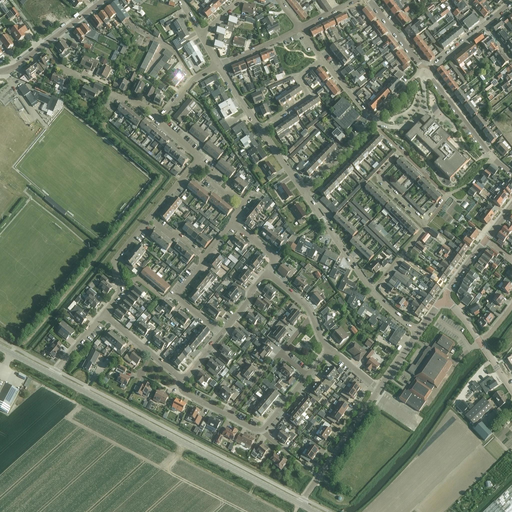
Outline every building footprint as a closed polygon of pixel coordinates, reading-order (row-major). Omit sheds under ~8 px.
[(69,0),(76,8),(82,3),(80,1),(80,0),(69,0)] [(117,2),(125,11),(129,8),(122,0),(119,0),(117,1),(117,2)] [(217,11),(221,7),(214,0),(211,0),(212,0),(209,3),(217,11)] [(296,0),(292,4),(295,9),(300,5),(298,2),(300,0),(296,0)] [(318,0),(325,11),(331,7),(326,0),(318,0)] [(396,0),(387,7),(390,12),(397,7),(395,5),(397,3),(396,0)] [(478,0),(473,5),(477,10),(486,3),(485,3),(487,1),(486,0),(481,0),(480,1),(479,0),(478,0)] [(168,6),(146,1),(145,5),(167,11),(168,6)] [(114,13),(116,16),(122,24),(126,21),(130,18),(125,11),(117,2),(110,7),(114,13)] [(300,5),(295,9),(299,13),(308,6),(310,4),(309,2),(307,4),(302,7),(300,5)] [(453,15),(455,18),(456,18),(461,14),(463,17),(470,12),(462,2),(456,7),(451,12),(453,14),(453,15)] [(212,15),(217,11),(209,3),(207,5),(205,3),(203,5),(212,15)] [(477,10),(481,14),(489,7),(488,7),(489,7),(486,3),(477,10)] [(242,12),(248,13),(249,13),(249,15),(252,16),(254,11),(254,10),(255,5),(252,4),(251,6),(244,4),(242,12)] [(212,15),(203,5),(201,7),(205,11),(203,13),(202,12),(199,15),(204,20),(207,18),(208,19),(212,15)] [(395,16),(407,7),(406,7),(405,5),(401,8),(401,7),(398,9),(397,7),(390,12),(394,17),(395,16)] [(308,6),(299,13),(303,18),(308,14),(306,11),(310,8),(308,6)] [(114,13),(110,7),(104,11),(110,20),(113,17),(115,18),(116,17),(116,16),(114,13)] [(409,10),(407,7),(395,16),(396,19),(403,28),(411,22),(408,18),(408,19),(405,16),(404,17),(402,15),(405,13),(409,10)] [(481,14),(484,18),(490,13),(492,11),(489,7),(481,14)] [(366,18),(372,14),(367,8),(362,12),(365,15),(362,17),(364,20),(366,18)] [(9,12),(6,15),(10,20),(15,17),(18,14),(14,9),(10,11),(9,12)] [(446,9),(439,15),(437,16),(438,17),(435,20),(437,22),(449,13),(446,9)] [(108,19),(103,12),(98,16),(106,25),(107,24),(105,21),(108,19)] [(455,19),(457,21),(466,33),(472,28),(479,23),(477,21),(470,12),(463,17),(461,14),(456,18),(455,18),(455,19)] [(227,27),(233,28),(234,25),(236,26),(238,20),(244,22),(245,17),(232,14),(231,18),(229,18),(227,27)] [(345,14),(340,16),(343,22),(345,27),(347,26),(345,21),(348,19),(345,14)] [(366,18),(371,23),(376,19),(372,14),(366,18)] [(343,22),(340,16),(334,19),(337,25),(340,24),(343,28),(345,27),(343,22)] [(103,24),(97,17),(91,21),(97,29),(99,31),(100,31),(100,32),(102,31),(99,27),(103,24)] [(265,20),(262,21),(264,25),(267,24),(269,28),(266,29),(269,34),(276,30),(277,31),(280,29),(277,23),(274,25),(270,17),(265,20)] [(178,34),(186,29),(181,20),(172,25),(178,34)] [(333,20),(327,23),(330,29),(332,31),(333,34),(335,33),(333,27),(336,26),(333,20)] [(408,35),(416,30),(420,26),(421,25),(417,21),(405,31),(408,35)] [(503,26),(499,22),(491,28),(495,33),(503,26)] [(327,23),(322,26),(325,31),(328,30),(329,33),(332,31),(330,29),(327,23)] [(378,33),(383,28),(379,23),(373,27),(378,32),(378,33)] [(85,25),(80,30),(85,37),(92,40),(96,33),(93,31),(90,28),(88,30),(85,25)] [(227,27),(220,25),(219,29),(217,29),(216,35),(219,35),(224,37),(226,31),(232,33),(233,28),(227,27)] [(9,28),(7,31),(10,35),(12,33),(18,42),(25,37),(23,35),(24,34),(27,32),(23,26),(19,29),(17,27),(11,31),(9,28)] [(318,35),(320,38),(321,40),(323,39),(320,34),(323,32),(320,26),(315,29),(318,35)] [(416,30),(408,35),(412,40),(419,34),(422,32),(423,31),(422,29),(420,26),(416,30)] [(387,34),(383,28),(378,33),(378,32),(376,33),(378,36),(380,35),(382,38),(387,34)] [(454,32),(459,38),(464,33),(460,28),(457,30),(455,28),(452,30),(455,32),(454,32)] [(177,39),(179,42),(181,41),(189,36),(185,30),(186,29),(178,34),(179,37),(177,39)] [(318,35),(315,29),(310,32),(313,38),(318,35)] [(502,29),(497,34),(500,38),(506,34),(502,29)] [(80,30),(74,34),(81,44),(84,41),(82,39),(85,37),(80,30)] [(449,36),(454,42),(459,38),(454,32),(449,36)] [(484,39),(480,34),(472,40),(476,45),(484,39)] [(511,40),(506,34),(500,39),(499,39),(505,45),(511,40)] [(224,37),(219,35),(217,43),(215,42),(214,48),(222,50),(223,45),(229,46),(230,41),(224,39),(224,37)] [(0,45),(1,46),(3,45),(7,50),(13,45),(6,36),(0,40),(0,39),(0,45)] [(444,41),(449,46),(454,42),(449,36),(447,38),(445,36),(443,38),(444,41)] [(389,47),(394,43),(390,37),(384,41),(383,42),(386,45),(387,44),(389,47)] [(413,41),(417,47),(423,42),(419,37),(413,41)] [(234,39),(233,45),(244,48),(246,40),(238,38),(238,39),(234,39)] [(379,38),(372,43),(374,46),(376,45),(381,42),(381,41),(379,38)] [(172,42),(175,47),(180,44),(179,42),(177,39),(172,42)] [(444,41),(442,43),(440,40),(437,42),(439,45),(443,50),(449,46),(444,41)] [(489,57),(498,49),(492,41),(487,45),(488,47),(490,46),(491,47),(488,50),(490,52),(487,54),(489,57)] [(69,50),(64,43),(63,43),(63,42),(61,43),(60,44),(60,45),(56,48),(61,55),(59,56),(62,60),(68,56),(67,54),(68,52),(68,51),(69,50)] [(187,45),(183,47),(187,53),(189,52),(191,56),(199,51),(196,46),(195,47),(192,42),(187,45)] [(417,47),(421,52),(427,48),(423,42),(417,47)] [(389,47),(386,49),(384,51),(385,53),(388,51),(391,50),(393,53),(399,48),(394,43),(389,47)] [(333,54),(340,48),(337,45),(334,47),(333,47),(330,49),(333,54)] [(472,45),(467,49),(473,56),(476,53),(479,57),(482,54),(478,49),(477,51),(472,45)] [(343,47),(340,48),(333,54),(337,58),(346,51),(343,47)] [(421,52),(425,57),(431,53),(427,48),(421,52)] [(468,59),(473,56),(467,49),(463,52),(468,59)] [(199,51),(191,56),(195,62),(196,61),(199,66),(205,63),(202,58),(203,57),(199,51)] [(276,57),(275,57),(272,51),(266,53),(269,60),(269,62),(273,60),(275,65),(279,64),(276,57)] [(350,55),(346,51),(337,58),(340,63),(350,55)] [(396,56),(397,58),(396,60),(396,61),(396,62),(391,66),(392,68),(405,57),(401,51),(396,56)] [(470,62),(468,59),(463,52),(458,56),(464,63),(466,66),(470,62)] [(502,68),(508,62),(500,52),(490,60),(494,64),(497,62),(502,68)] [(269,60),(266,53),(260,56),(263,62),(269,60)] [(425,57),(429,62),(435,58),(431,53),(425,57)] [(351,54),(350,55),(340,63),(344,67),(351,61),(349,59),(353,56),(351,54)] [(40,65),(44,70),(47,74),(49,72),(47,68),(49,67),(47,64),(50,62),(44,55),(39,59),(42,63),(40,65)] [(459,67),(464,63),(458,56),(453,60),(459,67)] [(261,72),(258,65),(261,64),(258,57),(256,58),(255,58),(252,59),(257,73),(261,72)] [(402,64),(404,67),(402,69),(404,72),(410,67),(407,65),(410,63),(405,57),(392,68),(393,69),(399,65),(399,66),(402,64)] [(85,58),(81,65),(87,68),(86,69),(90,71),(92,66),(94,67),(96,68),(98,62),(95,61),(94,62),(85,58)] [(249,69),(251,68),(253,71),(254,71),(255,74),(254,74),(255,77),(259,76),(257,73),(252,59),(248,61),(246,62),(249,69)] [(188,63),(186,60),(184,61),(189,70),(193,68),(189,62),(188,63)] [(33,63),(28,67),(34,74),(37,72),(39,75),(44,72),(39,65),(36,67),(33,63)] [(241,64),(237,65),(241,73),(247,70),(244,63),(241,64)] [(173,76),(180,82),(184,77),(180,74),(182,71),(180,69),(182,67),(178,64),(172,71),(175,74),(173,76)] [(241,74),(241,73),(237,65),(234,67),(232,68),(233,72),(230,73),(232,78),(241,74)] [(96,75),(99,77),(99,75),(106,79),(111,70),(110,70),(110,68),(107,68),(104,66),(101,71),(99,69),(96,75)] [(350,74),(354,71),(350,66),(341,73),(345,79),(350,74)] [(504,71),(496,77),(499,80),(500,79),(502,81),(504,79),(507,77),(504,74),(507,73),(509,76),(511,73),(511,66),(509,69),(508,68),(503,71),(504,71)] [(34,74),(28,67),(23,71),(26,75),(24,77),(28,82),(33,79),(34,79),(36,77),(34,74)] [(315,68),(309,74),(312,76),(310,77),(313,80),(315,79),(316,81),(318,80),(317,80),(320,78),(325,74),(321,69),(318,71),(315,68)] [(360,88),(367,82),(362,76),(366,73),(361,68),(355,73),(354,71),(350,74),(354,79),(352,81),(354,85),(356,83),(360,88)] [(441,77),(446,73),(442,68),(437,72),(441,77)] [(446,73),(441,77),(445,82),(450,78),(448,75),(450,74),(449,71),(446,73)] [(53,83),(56,85),(61,76),(55,74),(53,78),(50,77),(47,83),(52,86),(53,83)] [(325,74),(320,78),(317,80),(318,80),(320,83),(322,81),(324,83),(329,79),(325,74)] [(216,75),(201,84),(205,88),(206,88),(209,93),(204,96),(205,98),(211,94),(214,93),(210,87),(209,84),(213,82),(218,90),(218,91),(222,88),(216,79),(218,78),(216,75)] [(66,79),(61,76),(56,85),(60,87),(58,89),(64,92),(67,85),(64,84),(66,79)] [(175,87),(180,82),(173,76),(170,79),(167,77),(163,82),(169,87),(171,84),(175,87)] [(450,78),(445,82),(449,88),(454,84),(452,81),(455,79),(453,76),(450,78)] [(394,77),(389,82),(396,89),(401,84),(394,77)] [(116,88),(123,92),(128,83),(120,79),(118,85),(115,83),(113,87),(116,88)] [(136,81),(133,89),(135,90),(133,93),(139,96),(144,86),(139,84),(140,83),(136,81)] [(330,91),(336,87),(331,82),(323,88),(325,90),(327,88),(330,91)] [(391,94),(396,89),(389,82),(385,87),(391,94)] [(507,82),(500,87),(501,89),(503,91),(510,86),(508,84),(507,83),(507,82)] [(85,87),(81,95),(86,97),(93,100),(98,90),(101,91),(103,87),(96,84),(95,86),(93,90),(86,87),(85,87)] [(458,89),(454,84),(449,88),(453,93),(458,89)] [(57,111),(59,107),(59,106),(62,107),(62,105),(64,102),(52,97),(51,99),(40,94),(34,92),(32,95),(29,91),(25,85),(19,90),(24,97),(25,96),(33,107),(38,104),(36,102),(37,101),(45,104),(46,104),(45,105),(44,105),(42,111),(46,113),(46,112),(48,113),(47,115),(51,117),(53,113),(54,112),(57,111)] [(377,90),(375,88),(373,86),(371,88),(379,95),(376,98),(382,103),(386,99),(379,92),(377,90)] [(511,89),(510,86),(503,91),(506,95),(511,89)] [(149,87),(145,96),(150,99),(155,90),(149,87)] [(218,90),(214,93),(211,94),(215,101),(217,99),(216,97),(220,94),(225,102),(225,103),(229,100),(223,91),(225,90),(223,87),(222,88),(218,91),(218,90)] [(255,91),(257,94),(251,96),(255,104),(264,101),(261,93),(265,91),(264,87),(255,91)] [(297,96),(302,92),(298,87),(293,90),(297,96)] [(336,87),(330,91),(333,95),(331,97),(332,99),(340,93),(336,87)] [(162,101),(163,100),(163,99),(160,97),(162,95),(159,94),(160,91),(157,89),(152,99),(155,101),(154,104),(160,106),(162,107),(164,102),(162,101)] [(380,90),(379,92),(386,99),(390,95),(385,89),(382,92),(380,90)] [(291,100),(297,96),(293,90),(288,94),(291,100)] [(454,95),(458,100),(464,96),(460,91),(454,95)] [(281,95),(282,98),(286,103),(291,100),(288,94),(286,92),(281,95)] [(464,96),(458,100),(463,105),(468,101),(466,98),(468,96),(466,94),(464,96)] [(317,97),(311,101),(315,107),(320,103),(317,97)] [(286,103),(282,98),(277,101),(280,107),(286,103)] [(372,102),(378,108),(382,103),(376,98),(372,102)] [(185,104),(192,110),(196,105),(189,99),(185,104)] [(227,106),(232,115),(236,112),(230,103),(232,102),(230,99),(229,100),(225,103),(225,102),(218,106),(221,111),(220,111),(225,119),(228,117),(223,109),(227,106)] [(340,127),(343,130),(345,132),(360,117),(343,100),(333,110),(336,113),(331,118),(340,127)] [(311,101),(306,105),(309,110),(315,107),(311,101)] [(464,107),(468,113),(474,109),(476,107),(474,104),(472,101),(464,107)] [(262,108),(260,109),(264,117),(270,114),(267,108),(270,106),(268,102),(261,105),(262,108)] [(373,112),(378,108),(372,102),(368,107),(373,112)] [(192,110),(185,104),(181,108),(188,115),(192,110)] [(122,115),(128,109),(123,105),(118,111),(122,115)] [(304,106),(300,108),(304,114),(306,117),(312,113),(309,110),(306,105),(305,105),(304,106)] [(188,115),(181,108),(177,113),(185,119),(188,115)] [(299,118),(304,114),(300,108),(295,112),(299,118)] [(127,119),(133,113),(128,109),(122,115),(120,118),(123,120),(125,117),(127,119)] [(474,109),(468,113),(472,118),(478,114),(475,111),(474,109)] [(133,113),(127,119),(130,122),(128,124),(130,125),(137,117),(133,113)] [(185,119),(177,113),(173,118),(181,124),(185,119)] [(295,116),(290,120),(294,126),(299,122),(295,116)] [(418,124),(414,129),(405,138),(421,153),(427,148),(431,152),(439,160),(434,165),(450,181),(470,159),(465,154),(462,157),(447,143),(450,139),(434,124),(435,123),(432,120),(431,121),(426,116),(420,122),(426,127),(423,129),(418,124)] [(473,120),(477,126),(483,122),(479,116),(473,120)] [(137,117),(130,125),(133,127),(134,125),(137,128),(142,121),(137,117)] [(121,128),(122,126),(115,120),(113,121),(121,128)] [(285,124),(288,129),(294,126),(290,120),(285,124)] [(145,121),(140,127),(143,130),(141,132),(143,134),(150,125),(145,121)] [(243,122),(236,127),(232,130),(236,136),(242,132),(240,130),(241,129),(246,137),(250,134),(244,125),(245,124),(243,122)] [(487,127),(483,122),(477,126),(481,131),(487,127)] [(285,124),(279,128),(283,133),(288,129),(285,124)] [(326,131),(319,124),(318,124),(316,126),(323,133),(326,131)] [(155,129),(150,125),(143,134),(145,135),(147,133),(150,136),(155,129)] [(195,125),(189,132),(194,136),(200,129),(195,125)] [(343,130),(340,127),(331,136),(339,143),(345,138),(340,133),(343,130)] [(279,128),(274,131),(278,137),(280,141),(286,137),(283,133),(279,128)] [(154,140),(160,134),(155,129),(150,136),(154,140)] [(198,140),(205,133),(200,129),(194,136),(198,140)] [(483,133),(487,138),(492,134),(488,129),(483,133)] [(492,134),(487,138),(491,144),(496,140),(494,137),(497,135),(495,132),(492,134)] [(198,140),(203,144),(209,136),(205,133),(198,140)] [(251,133),(250,134),(246,137),(240,141),(244,147),(248,144),(247,142),(249,140),(254,148),(258,146),(252,137),(253,136),(251,133)] [(159,144),(164,138),(160,134),(154,140),(156,141),(152,146),(155,149),(159,144)] [(373,141),(378,146),(382,141),(378,136),(373,141)] [(169,142),(164,138),(159,144),(164,148),(169,142)] [(503,143),(500,140),(494,146),(497,149),(496,149),(504,157),(509,152),(502,144),(503,143)] [(378,146),(373,141),(368,146),(373,150),(378,146)] [(203,149),(208,153),(214,146),(209,142),(203,149)] [(332,144),(327,149),(332,154),(337,149),(332,144)] [(166,159),(167,157),(174,149),(170,145),(164,151),(167,153),(164,157),(166,159)] [(259,145),(258,146),(254,148),(248,153),(253,160),(252,161),(254,164),(255,163),(256,164),(259,162),(257,159),(256,159),(253,155),(257,152),(263,160),(266,157),(260,148),(261,147),(259,145)] [(208,153),(212,157),(218,149),(214,146),(208,153)] [(373,150),(368,146),(364,150),(369,155),(373,150)] [(174,149),(169,155),(172,157),(169,160),(171,162),(171,161),(179,152),(174,149)] [(218,149),(212,157),(217,161),(223,153),(218,149)] [(327,158),(332,154),(327,149),(323,154),(327,158)] [(369,155),(364,150),(359,155),(364,160),(369,155)] [(178,163),(183,156),(179,152),(171,161),(176,165),(178,163)] [(327,158),(323,154),(318,158),(323,163),(327,158)] [(364,160),(359,155),(355,160),(359,164),(364,160)] [(183,156),(178,163),(183,167),(188,160),(183,156)] [(313,163),(318,168),(323,163),(318,158),(313,163)] [(396,164),(401,169),(406,164),(401,159),(396,164)] [(215,167),(220,171),(226,164),(221,160),(215,167)] [(359,164),(355,160),(350,164),(355,169),(359,164)] [(309,167),(314,172),(318,168),(313,163),(311,165),(308,162),(306,164),(309,167)] [(268,163),(262,167),(269,177),(267,179),(269,182),(276,178),(274,175),(276,173),(272,168),(268,163)] [(220,171),(225,175),(231,168),(226,164),(220,171)] [(300,164),(295,169),(302,175),(304,172),(309,177),(314,172),(309,167),(306,164),(303,167),(300,164)] [(406,173),(410,168),(406,164),(401,169),(406,173)] [(498,170),(497,169),(491,165),(487,170),(494,176),(498,170)] [(353,170),(349,166),(344,170),(349,175),(353,170)] [(231,168),(225,175),(229,179),(236,171),(231,168)] [(406,173),(410,178),(415,173),(410,168),(406,173)] [(344,170),(339,175),(344,180),(349,175),(344,170)] [(236,181),(232,186),(237,190),(242,183),(244,181),(242,180),(244,178),(241,176),(238,173),(234,179),(236,181)] [(420,177),(415,173),(410,178),(415,182),(420,177)] [(340,184),(344,180),(339,175),(335,180),(340,184)] [(242,183),(237,190),(241,194),(246,189),(248,191),(253,185),(250,183),(249,184),(245,180),(244,181),(242,183)] [(335,180),(330,184),(335,189),(340,184),(335,180)] [(417,184),(422,189),(427,184),(422,180),(417,184)] [(197,186),(193,182),(187,189),(192,193),(197,186)] [(279,183),(274,187),(276,190),(278,189),(286,201),(292,196),(284,185),(282,186),(279,183)] [(511,190),(507,186),(504,183),(502,186),(500,184),(499,187),(510,195),(511,192),(511,190)] [(331,194),(335,189),(330,184),(326,189),(331,194)] [(365,189),(370,194),(374,189),(369,184),(365,189)] [(427,194),(431,189),(427,184),(422,189),(427,194)] [(479,195),(482,191),(475,185),(471,188),(479,195)] [(197,186),(192,193),(197,196),(202,190),(197,186)] [(496,197),(504,203),(508,198),(505,196),(506,194),(502,190),(498,187),(495,192),(498,195),(496,197)] [(321,194),(324,197),(326,198),(331,194),(326,189),(321,194)] [(374,198),(379,193),(374,189),(370,194),(374,198)] [(427,194),(431,198),(436,193),(431,189),(427,194)] [(471,189),(468,193),(473,197),(476,193),(471,189)] [(202,190),(197,196),(201,200),(207,194),(202,190)] [(374,198),(379,203),(384,198),(379,193),(374,198)] [(436,193),(431,198),(436,203),(441,198),(436,193)] [(211,198),(207,194),(201,200),(206,204),(208,201),(211,198)] [(51,195),(48,198),(65,215),(68,212),(51,195)] [(218,198),(214,195),(211,198),(208,201),(213,205),(218,198)] [(504,203),(496,197),(494,200),(491,197),(489,199),(500,208),(504,203)] [(175,198),(172,203),(178,208),(182,204),(175,198)] [(218,198),(213,205),(218,209),(223,202),(218,198)] [(388,203),(384,198),(379,203),(384,207),(388,203)] [(258,201),(254,206),(261,212),(263,209),(266,212),(271,206),(273,203),(271,201),(269,203),(265,200),(264,202),(261,200),(259,202),(258,201)] [(223,202),(218,209),(222,212),(228,206),(223,202)] [(172,203),(168,208),(174,213),(178,208),(172,203)] [(385,209),(383,211),(388,215),(390,213),(395,209),(390,204),(385,209)] [(298,205),(291,209),(299,221),(298,222),(300,225),(306,221),(304,218),(306,216),(298,205)] [(490,205),(486,209),(494,215),(498,211),(490,205)] [(228,206),(222,212),(227,216),(232,210),(228,206)] [(261,212),(254,206),(250,210),(260,218),(263,221),(265,218),(260,214),(261,212)] [(354,207),(352,210),(350,211),(355,216),(357,214),(359,212),(354,207)] [(168,208),(164,212),(170,218),(174,213),(168,208)] [(481,209),(479,212),(482,214),(480,217),(481,219),(480,220),(487,225),(494,215),(486,209),(485,208),(483,211),(481,209)] [(393,220),(395,218),(399,213),(395,209),(390,213),(388,215),(393,220)] [(250,210),(247,214),(254,220),(256,218),(259,220),(260,218),(250,210)] [(164,212),(160,217),(161,218),(166,222),(170,218),(164,212)] [(399,223),(404,218),(399,213),(395,218),(397,221),(396,222),(398,224),(399,223)] [(243,219),(244,220),(242,222),(251,229),(255,225),(252,223),(254,220),(247,214),(243,219)] [(333,220),(338,224),(343,219),(338,214),(333,220)] [(343,219),(338,224),(343,229),(348,224),(345,221),(346,219),(345,217),(343,219)] [(404,227),(408,222),(404,218),(399,223),(402,225),(400,227),(402,229),(404,227)] [(192,227),(190,225),(192,223),(187,219),(182,225),(185,228),(182,230),(187,234),(192,227)] [(408,232),(413,227),(408,222),(404,227),(406,229),(403,233),(405,235),(408,232)] [(264,230),(261,234),(265,238),(271,231),(273,228),(271,226),(267,223),(262,228),(264,230)] [(192,227),(187,234),(191,237),(196,231),(199,228),(195,224),(192,227)] [(348,224),(343,229),(348,233),(352,228),(348,224)] [(389,231),(385,227),(383,230),(378,225),(376,226),(390,240),(394,236),(389,231)] [(502,231),(501,232),(510,240),(511,238),(509,235),(511,232),(511,231),(511,227),(510,226),(507,229),(505,227),(503,229),(502,229),(502,230),(502,231)] [(408,232),(413,236),(418,231),(413,227),(408,232)] [(196,231),(191,237),(195,241),(201,234),(203,231),(199,228),(196,231)] [(271,231),(265,238),(270,242),(278,231),(276,229),(275,230),(273,228),(271,231)] [(352,228),(348,233),(352,238),(357,233),(352,228)] [(432,229),(429,233),(437,239),(440,235),(432,229)] [(473,242),(479,234),(473,229),(463,242),(469,247),(473,242)] [(443,234),(452,241),(454,237),(446,230),(443,234)] [(151,239),(155,242),(161,235),(157,231),(155,234),(152,231),(147,238),(150,240),(151,239)] [(270,242),(274,245),(280,238),(278,236),(280,233),(278,231),(270,242)] [(510,240),(501,232),(499,234),(498,234),(498,235),(498,236),(497,237),(499,240),(497,243),(502,247),(504,245),(503,244),(506,240),(508,242),(510,240)] [(426,233),(422,238),(420,241),(424,244),(430,237),(426,233)] [(161,235),(155,242),(158,245),(165,238),(161,235)] [(202,235),(196,242),(200,245),(206,239),(202,235)] [(284,248),(287,242),(288,240),(282,235),(280,238),(274,245),(278,249),(281,246),(284,248)] [(354,238),(350,244),(354,248),(359,243),(356,240),(359,237),(357,235),(354,238)] [(205,249),(210,242),(213,239),(208,236),(206,239),(200,245),(205,249)] [(234,246),(237,248),(243,241),(238,237),(234,241),(232,238),(227,244),(232,248),(234,246)] [(165,238),(158,245),(162,249),(169,241),(165,238)] [(301,238),(297,247),(295,251),(302,254),(303,251),(300,250),(302,246),(311,250),(313,246),(303,241),(304,239),(301,238)] [(458,248),(465,253),(468,249),(457,240),(455,243),(460,246),(458,248)] [(167,251),(173,244),(169,241),(162,249),(166,252),(167,251)] [(243,241),(237,248),(239,250),(237,253),(242,257),(247,251),(244,249),(248,245),(243,241)] [(465,253),(458,248),(450,242),(448,245),(456,251),(455,253),(461,258),(465,253)] [(359,243),(354,248),(359,253),(364,247),(359,243)] [(422,252),(425,248),(418,243),(415,246),(422,252)] [(173,244),(167,251),(171,254),(173,252),(175,254),(178,256),(179,254),(184,248),(179,244),(177,247),(175,245),(174,245),(173,244)] [(311,250),(307,257),(314,260),(315,258),(313,256),(315,252),(323,256),(324,256),(326,252),(316,247),(316,246),(314,244),(313,246),(311,250)] [(138,246),(135,250),(143,256),(146,252),(138,246)] [(450,251),(443,246),(438,254),(446,260),(448,256),(447,256),(450,251)] [(364,247),(359,253),(364,257),(369,252),(364,247)] [(182,261),(184,258),(189,252),(184,248),(179,254),(182,256),(180,259),(182,261)] [(420,253),(414,248),(412,251),(418,256),(420,253)] [(323,256),(320,263),(327,266),(328,267),(329,264),(328,264),(325,262),(327,258),(336,262),(338,258),(339,257),(335,255),(335,256),(328,253),(329,252),(330,250),(327,249),(326,250),(326,252),(324,256),(323,256)] [(135,250),(132,254),(139,260),(143,256),(135,250)] [(487,251),(484,255),(494,263),(495,264),(496,262),(492,259),(494,257),(496,258),(499,255),(491,250),(489,253),(487,251)] [(184,258),(182,261),(187,265),(189,262),(194,256),(189,252),(184,258)] [(253,260),(260,266),(264,262),(262,260),(264,258),(257,252),(254,256),(255,257),(253,260)] [(369,252),(364,257),(369,262),(374,256),(369,252)] [(132,254),(128,258),(136,264),(139,260),(132,254)] [(451,258),(458,263),(461,259),(454,254),(451,258)] [(212,260),(220,266),(222,263),(224,265),(228,260),(223,256),(221,258),(217,255),(212,260)] [(484,255),(480,259),(488,265),(489,263),(492,265),(494,263),(484,255)] [(125,267),(132,272),(134,269),(133,268),(136,264),(128,258),(125,262),(127,264),(125,267)] [(451,258),(448,263),(454,268),(458,263),(451,258)] [(235,268),(239,270),(244,261),(241,259),(235,268)] [(488,265),(480,259),(474,268),(481,274),(488,265)] [(220,266),(212,260),(208,265),(212,268),(210,270),(216,275),(220,271),(217,269),(220,266)] [(249,262),(246,266),(248,268),(253,271),(255,269),(256,270),(260,266),(253,260),(250,263),(249,262)] [(374,262),(368,268),(372,272),(373,271),(376,273),(381,268),(380,268),(382,266),(384,267),(387,264),(382,260),(377,265),(374,262)] [(444,268),(450,273),(454,269),(444,261),(442,264),(441,263),(439,265),(440,266),(444,268)] [(335,264),(329,276),(336,280),(337,277),(334,276),(336,271),(345,276),(347,272),(347,271),(337,267),(338,265),(339,264),(336,262),(335,264)] [(401,266),(408,271),(410,268),(403,262),(401,266)] [(283,265),(278,271),(282,275),(282,276),(285,278),(286,277),(290,279),(296,271),(290,266),(288,269),(283,265)] [(437,267),(442,271),(440,273),(447,278),(450,273),(444,268),(440,266),(439,265),(437,267)] [(141,275),(146,279),(152,271),(147,267),(141,275)] [(243,272),(241,274),(248,281),(252,276),(250,275),(252,272),(248,269),(245,267),(242,271),(243,272)] [(434,276),(443,283),(447,279),(440,274),(439,275),(434,272),(428,267),(426,270),(428,272),(432,275),(434,276)] [(345,285),(354,289),(355,287),(356,285),(346,280),(347,279),(351,272),(348,270),(347,271),(347,272),(345,276),(338,290),(351,296),(352,292),(347,289),(346,290),(343,289),(345,285)] [(150,282),(156,275),(152,271),(146,279),(150,282)] [(212,284),(214,282),(217,277),(210,271),(208,274),(207,273),(204,277),(212,284)] [(471,271),(465,279),(475,286),(477,284),(474,282),(479,277),(471,271)] [(393,277),(398,281),(405,286),(409,281),(397,272),(393,277)] [(224,277),(227,282),(232,278),(229,273),(224,277)] [(248,281),(241,274),(238,277),(237,276),(233,280),(241,286),(243,284),(244,285),(248,281)] [(150,282),(155,286),(161,279),(156,275),(150,282)] [(440,288),(443,283),(434,276),(432,278),(435,280),(433,283),(440,288)] [(108,281),(103,277),(100,280),(103,282),(99,287),(104,291),(102,293),(106,296),(112,288),(106,283),(108,281)] [(212,284),(204,277),(200,281),(209,288),(212,284)] [(393,287),(398,281),(393,277),(391,280),(389,283),(393,287)] [(299,278),(293,284),(299,288),(298,289),(301,292),(302,291),(302,292),(308,285),(299,278)] [(155,286),(159,290),(165,283),(161,279),(155,286)] [(475,287),(475,286),(465,279),(462,283),(463,284),(469,288),(472,291),(475,287)] [(504,291),(508,294),(510,291),(511,288),(509,286),(511,284),(505,279),(502,283),(503,285),(500,289),(503,292),(504,291)] [(209,288),(200,281),(197,285),(205,292),(209,288)] [(429,282),(426,286),(429,288),(436,293),(439,289),(433,284),(432,285),(430,283),(429,282)] [(170,287),(165,283),(159,290),(164,294),(170,287)] [(230,292),(238,299),(240,296),(239,296),(241,293),(237,290),(239,288),(234,283),(228,290),(230,292)] [(421,283),(419,286),(424,289),(425,289),(427,291),(426,293),(433,298),(436,293),(429,288),(426,286),(421,283)] [(394,288),(388,284),(385,288),(391,292),(394,288)] [(463,284),(460,288),(461,289),(468,294),(469,295),(472,291),(469,288),(463,284)] [(205,292),(197,285),(193,289),(195,291),(195,290),(200,294),(202,296),(205,292)] [(265,298),(270,302),(275,296),(274,295),(276,292),(268,286),(263,292),(266,295),(266,296),(265,298)] [(137,287),(133,292),(140,297),(142,299),(143,298),(141,296),(144,293),(146,294),(148,292),(141,287),(139,289),(137,287)] [(347,303),(350,305),(350,306),(350,307),(350,308),(351,309),(352,310),(353,310),(354,310),(355,309),(356,308),(357,308),(357,307),(357,305),(357,304),(356,303),(357,299),(363,302),(365,298),(355,293),(356,292),(358,288),(355,287),(354,289),(352,292),(351,296),(347,303)] [(316,288),(309,295),(311,298),(310,299),(313,302),(317,306),(323,301),(319,296),(322,294),(316,288)] [(461,289),(458,293),(464,298),(461,302),(468,307),(468,306),(474,299),(469,295),(468,294),(461,289)] [(89,308),(91,305),(95,309),(100,303),(93,298),(96,295),(90,290),(87,293),(90,296),(86,301),(86,302),(84,304),(89,308)] [(195,290),(195,291),(192,295),(198,300),(202,296),(200,294),(195,290)] [(503,300),(501,299),(503,296),(503,297),(503,296),(497,291),(493,296),(495,297),(492,302),(495,304),(495,303),(500,307),(502,304),(501,303),(503,300)] [(133,292),(129,296),(136,302),(140,297),(133,292)] [(238,299),(230,292),(228,295),(226,293),(222,297),(228,302),(229,299),(234,303),(235,300),(236,301),(238,299)] [(422,292),(419,296),(422,298),(429,303),(432,299),(425,294),(422,292)] [(195,304),(196,302),(199,304),(201,302),(198,300),(192,295),(188,299),(195,304)] [(425,308),(429,303),(422,298),(419,296),(418,295),(416,298),(420,301),(419,303),(425,308)] [(129,296),(126,301),(132,307),(135,309),(137,307),(134,305),(136,302),(129,296)] [(401,298),(397,304),(401,307),(405,301),(401,298)] [(471,308),(469,309),(469,310),(470,311),(472,314),(474,314),(475,316),(479,313),(478,311),(479,310),(477,307),(480,305),(479,303),(476,304),(479,301),(476,298),(470,306),(471,308)] [(255,305),(262,311),(264,312),(267,309),(268,310),(272,305),(265,300),(263,302),(260,299),(255,305)] [(206,312),(211,316),(217,309),(214,307),(216,304),(211,300),(206,305),(210,308),(206,312)] [(126,301),(122,306),(129,311),(132,314),(133,312),(130,310),(132,307),(126,301)] [(165,312),(171,305),(166,301),(164,304),(162,302),(155,310),(159,314),(162,310),(165,312)] [(415,308),(422,313),(425,309),(418,304),(414,301),(411,306),(415,308)] [(364,303),(356,314),(363,319),(364,316),(365,315),(370,319),(372,316),(375,312),(366,306),(367,304),(364,303)] [(171,305),(165,312),(167,314),(165,317),(169,320),(175,313),(173,311),(175,308),(171,305)] [(290,315),(297,321),(301,316),(297,313),(300,310),(293,305),(289,310),(292,312),(290,315)] [(82,325),(86,319),(81,314),(83,311),(77,306),(72,312),(76,315),(74,318),(82,325)] [(118,310),(125,316),(128,319),(130,317),(126,314),(129,311),(122,306),(118,310)] [(418,318),(422,313),(415,308),(414,309),(412,307),(411,309),(413,311),(411,313),(418,318)] [(219,315),(222,318),(226,313),(221,308),(219,310),(217,309),(211,316),(215,320),(219,315)] [(330,312),(327,308),(321,314),(323,317),(322,318),(327,322),(323,325),(326,329),(327,328),(330,331),(336,326),(335,325),(333,323),(334,322),(331,319),(332,318),(328,313),(330,312)] [(125,316),(118,310),(114,315),(121,321),(125,316)] [(387,320),(377,314),(378,312),(376,311),(375,312),(372,316),(370,319),(368,322),(374,326),(377,322),(376,321),(377,319),(384,324),(387,320)] [(177,322),(179,324),(185,317),(181,313),(179,316),(176,314),(170,321),(175,325),(177,322)] [(246,319),(248,321),(253,326),(257,321),(261,324),(265,320),(259,315),(256,318),(251,313),(246,319)] [(487,324),(488,324),(493,318),(487,313),(482,319),(483,320),(482,321),(481,319),(477,322),(482,329),(486,326),(487,324)] [(293,326),(297,321),(290,315),(288,318),(285,315),(281,320),(287,326),(289,323),(293,326)] [(141,317),(134,326),(135,325),(137,326),(138,327),(136,330),(141,333),(146,326),(144,324),(146,322),(144,320),(142,318),(141,317)] [(185,317),(179,324),(182,326),(180,328),(182,329),(185,331),(189,325),(188,324),(189,322),(189,321),(189,320),(185,317)] [(387,332),(390,328),(396,331),(393,335),(391,338),(394,340),(396,337),(397,335),(399,332),(397,330),(399,328),(395,325),(389,321),(390,320),(388,318),(387,320),(384,324),(380,330),(386,334),(387,332)] [(128,330),(134,323),(132,322),(131,321),(126,327),(128,330)] [(276,332),(283,338),(287,333),(283,330),(286,327),(279,322),(275,327),(278,329),(276,332)] [(71,337),(75,333),(63,323),(59,327),(62,330),(59,334),(66,340),(70,336),(71,337)] [(149,328),(146,326),(141,333),(145,337),(148,333),(150,334),(155,329),(150,325),(149,328)] [(203,327),(200,331),(206,337),(210,332),(203,327)] [(332,336),(340,345),(346,339),(338,331),(339,330),(336,327),(331,331),(334,334),(332,336)] [(234,336),(232,339),(236,342),(238,340),(241,342),(244,337),(247,339),(248,338),(250,335),(245,331),(244,330),(242,333),(240,331),(237,329),(233,335),(234,336)] [(151,342),(156,346),(162,339),(160,337),(162,334),(157,331),(152,336),(155,338),(151,342)] [(203,341),(206,337),(200,331),(198,333),(195,331),(193,333),(196,335),(203,341)] [(108,346),(111,343),(116,336),(111,332),(109,335),(106,333),(101,339),(105,343),(104,343),(108,346)] [(279,343),(283,338),(276,332),(274,335),(271,332),(267,337),(273,343),(275,340),(279,343)] [(378,334),(376,339),(385,343),(387,337),(378,334)] [(165,341),(162,339),(156,346),(161,350),(165,346),(167,348),(176,337),(174,335),(169,341),(167,339),(165,341)] [(200,345),(203,341),(196,335),(193,339),(200,345)] [(116,336),(111,343),(113,345),(111,348),(114,350),(116,347),(121,341),(116,336)] [(415,379),(406,392),(404,390),(399,398),(399,400),(405,404),(406,403),(419,412),(426,402),(425,402),(432,392),(431,391),(434,387),(437,389),(446,375),(446,374),(452,365),(446,361),(448,358),(446,356),(449,353),(454,345),(454,343),(447,338),(446,338),(446,337),(443,336),(441,336),(436,343),(435,342),(434,344),(430,349),(428,348),(427,351),(425,350),(418,361),(419,361),(416,365),(420,368),(414,376),(414,378),(415,379)] [(389,342),(396,347),(398,344),(394,340),(391,338),(389,342)] [(193,339),(189,344),(192,346),(196,349),(200,345),(193,339)] [(272,352),(269,349),(271,346),(264,339),(257,347),(260,350),(268,356),(272,352)] [(59,348),(61,345),(55,340),(52,344),(54,346),(48,353),(54,358),(61,350),(59,348)] [(369,340),(365,345),(370,349),(374,344),(369,340)] [(116,347),(114,350),(117,352),(121,356),(126,350),(124,348),(126,345),(121,341),(116,347)] [(192,346),(189,344),(186,341),(179,348),(182,350),(188,355),(192,351),(193,353),(196,349),(192,346)] [(248,342),(241,350),(244,352),(251,344),(248,342)] [(366,353),(355,344),(348,351),(356,357),(355,358),(359,362),(366,353)] [(219,351),(222,353),(218,358),(227,365),(231,360),(227,357),(231,352),(228,349),(228,348),(226,348),(224,346),(219,351)] [(82,369),(88,372),(92,365),(94,366),(100,354),(92,350),(82,369)] [(176,352),(178,354),(185,360),(188,355),(182,350),(180,352),(178,350),(176,352)] [(253,352),(252,354),(257,359),(259,361),(261,358),(264,361),(268,356),(260,350),(258,352),(255,350),(253,352)] [(374,354),(370,350),(364,357),(368,361),(374,354)] [(130,351),(124,359),(130,364),(132,361),(137,365),(142,359),(138,355),(135,352),(134,353),(130,351)] [(178,354),(175,358),(182,364),(185,360),(178,354)] [(175,358),(173,356),(169,361),(178,368),(182,364),(175,358)] [(372,369),(375,372),(380,366),(377,364),(377,363),(374,361),(371,359),(366,365),(368,366),(366,369),(369,372),(372,369)] [(207,366),(210,369),(208,371),(209,371),(216,376),(221,370),(221,371),(225,367),(216,360),(214,363),(212,360),(207,366)] [(244,369),(252,376),(256,371),(250,367),(252,365),(247,360),(245,363),(248,365),(244,369)] [(415,367),(412,365),(412,364),(412,365),(411,366),(407,371),(413,375),(414,376),(420,368),(416,365),(415,367)] [(281,379),(289,369),(285,365),(281,369),(279,367),(274,373),(279,376),(279,378),(281,379)] [(326,371),(334,378),(337,380),(343,372),(338,368),(335,371),(331,367),(329,369),(328,369),(326,371)] [(235,374),(234,376),(239,380),(241,379),(242,376),(248,381),(252,376),(244,369),(242,372),(239,370),(238,372),(237,372),(235,374)] [(294,372),(289,369),(281,379),(282,381),(284,381),(289,385),(294,380),(290,377),(294,372)] [(327,380),(325,383),(331,388),(335,383),(332,381),(334,378),(326,371),(324,374),(325,374),(323,376),(327,380)] [(206,384),(210,379),(202,372),(198,377),(199,378),(196,381),(201,385),(204,382),(206,384)] [(121,374),(117,382),(126,386),(130,379),(121,374)] [(271,386),(274,383),(267,376),(263,380),(271,386)] [(480,385),(483,390),(484,392),(486,394),(491,391),(498,386),(491,377),(487,380),(480,385)] [(352,386),(350,389),(357,394),(361,389),(356,386),(358,383),(352,379),(348,384),(352,386)] [(0,409),(7,414),(19,392),(12,388),(5,384),(0,381),(0,409)] [(220,397),(223,399),(229,391),(227,389),(229,386),(224,382),(219,387),(222,390),(219,394),(221,396),(220,397)] [(476,391),(475,389),(479,387),(475,382),(472,384),(473,386),(471,388),(474,393),(476,391)] [(138,388),(136,393),(141,396),(143,393),(146,395),(146,396),(148,397),(151,391),(149,390),(151,386),(144,383),(143,386),(140,385),(138,388)] [(314,387),(322,393),(324,391),(326,393),(331,388),(325,383),(322,386),(318,383),(316,385),(316,384),(314,387)] [(265,392),(268,395),(275,400),(279,396),(275,393),(278,390),(272,385),(268,390),(267,389),(265,392)] [(319,396),(322,393),(314,387),(312,389),(312,390),(311,392),(315,395),(312,398),(318,403),(322,398),(319,396)] [(357,394),(350,389),(348,392),(344,390),(341,395),(347,399),(349,397),(354,400),(357,394)] [(232,393),(229,391),(223,399),(225,401),(226,400),(228,402),(231,398),(235,400),(239,394),(234,390),(232,393)] [(158,392),(153,401),(157,402),(157,401),(165,405),(169,396),(166,394),(165,395),(158,392)] [(500,408),(507,403),(500,393),(493,397),(500,408)] [(263,397),(272,404),(275,400),(268,395),(266,397),(264,395),(263,397)] [(316,403),(310,398),(306,395),(308,397),(307,399),(305,398),(304,400),(303,400),(301,402),(302,403),(301,403),(308,409),(312,404),(314,406),(316,403)] [(268,408),(272,404),(263,397),(261,399),(263,401),(262,403),(268,408)] [(335,406),(345,413),(348,408),(345,406),(347,403),(341,398),(335,406)] [(474,426),(492,408),(484,399),(465,417),(474,426)] [(172,408),(171,410),(171,411),(174,412),(175,412),(176,410),(182,413),(186,405),(176,400),(172,408)] [(463,401),(458,406),(463,412),(468,407),(463,401)] [(254,403),(256,405),(265,412),(268,408),(262,403),(260,405),(256,402),(254,403)] [(261,417),(265,412),(256,405),(254,403),(252,405),(255,407),(251,412),(258,418),(260,416),(261,417)] [(301,403),(297,408),(304,413),(308,409),(301,403)] [(345,413),(335,406),(334,408),(336,410),(334,413),(342,418),(345,413)] [(306,415),(304,413),(297,408),(294,412),(300,418),(302,420),(306,415)] [(194,409),(189,417),(188,416),(186,420),(192,424),(192,423),(198,426),(202,419),(198,417),(200,412),(194,409)] [(342,418),(334,413),(331,410),(329,413),(330,414),(327,419),(333,423),(335,420),(338,422),(342,418)] [(291,418),(289,421),(297,427),(299,425),(297,423),(300,418),(294,412),(290,417),(289,417),(291,418)] [(220,423),(211,418),(207,426),(216,430),(220,423)] [(325,423),(322,427),(322,426),(319,430),(328,437),(331,432),(330,431),(330,430),(329,429),(331,426),(325,423)] [(481,423),(474,430),(485,441),(492,434),(481,423)] [(281,441),(287,434),(284,432),(287,429),(283,425),(278,430),(281,432),(276,438),(281,441)] [(231,431),(226,429),(223,435),(233,441),(236,434),(237,431),(232,429),(231,431)] [(316,434),(317,435),(313,439),(319,443),(321,441),(323,441),(323,440),(325,441),(328,437),(319,430),(316,434)] [(287,434),(281,441),(285,445),(289,439),(291,441),(296,436),(291,433),(289,436),(287,434)] [(241,443),(248,446),(250,447),(254,440),(244,435),(243,437),(239,435),(236,442),(240,445),(241,443)] [(308,451),(315,456),(319,451),(316,449),(318,446),(311,442),(307,447),(310,449),(308,451)] [(256,446),(253,452),(251,456),(255,459),(257,457),(261,460),(263,457),(266,453),(267,453),(269,450),(263,445),(260,449),(259,449),(256,446)] [(312,461),(315,456),(308,451),(305,456),(302,454),(300,457),(307,462),(309,459),(312,461)] [(275,455),(270,461),(275,465),(281,471),(288,463),(281,457),(280,459),(275,455)] [(511,511),(511,485),(495,503),(494,502),(483,511),(511,511)]
